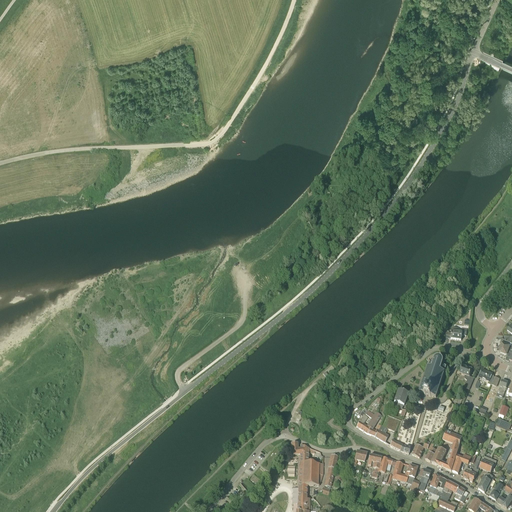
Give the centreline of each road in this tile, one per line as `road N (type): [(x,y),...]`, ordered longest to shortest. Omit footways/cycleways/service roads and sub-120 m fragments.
road 1 (unclassified): [(54,511),(96,462),(309,293),(387,212),(449,116),(474,52)]
road 2 (unclassified): [(0,165),(208,142),(260,74),(293,0)]
road 3 (residential): [(431,470),(369,439),(346,417),(433,349),(488,354)]
road 4 (tertiary): [(210,511),(265,442),(285,436),(307,445)]
road 5 (tertiary): [(431,470),(361,448),(307,445)]
